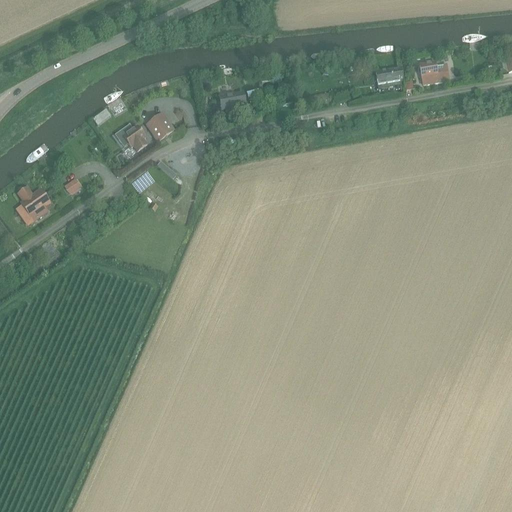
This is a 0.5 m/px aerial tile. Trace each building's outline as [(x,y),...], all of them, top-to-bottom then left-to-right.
[(435,64),(419,67),(422,80),(423,87),(449,83),(448,75),(445,75),(444,67),(436,68),(435,64)] [(404,88),(401,69),(375,74),(378,94),(397,91),(396,89),(404,88)] [(204,90),(211,88),(207,78),(200,81),(204,90)] [(243,94),(219,99),(222,112),(226,111),(227,118),(246,114),(243,94)] [(314,98),(314,99),(315,107),(336,104),(335,94),(314,98)] [(308,108),(309,108),(308,100),(294,102),(296,109),(308,107),(308,108)] [(118,110),(104,118),(107,124),(129,112),(124,103),(116,107),(118,110)] [(146,127),(158,143),(174,132),(163,116),(146,127)] [(180,124),(175,127),(180,138),(186,135),(180,124)] [(137,128),(123,138),(131,149),(133,148),(137,153),(147,146),(143,141),(145,139),(137,128)] [(80,189),(74,181),(64,188),(70,196),(80,189)] [(22,203),(20,204),(34,223),(47,214),(44,209),(50,205),(39,190),(32,195),(27,188),(17,195),(22,203)] [(153,205),(150,210),(155,213),(158,208),(153,205)]
